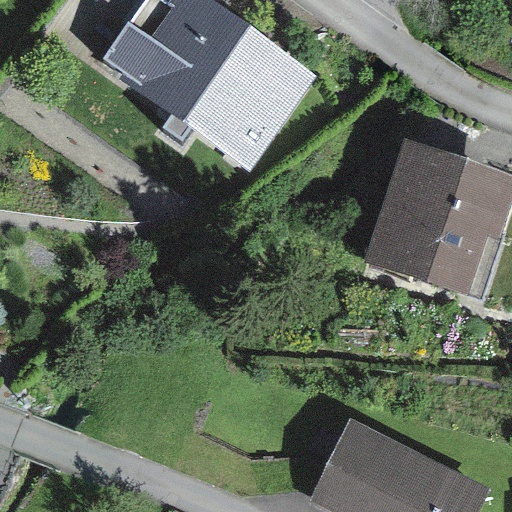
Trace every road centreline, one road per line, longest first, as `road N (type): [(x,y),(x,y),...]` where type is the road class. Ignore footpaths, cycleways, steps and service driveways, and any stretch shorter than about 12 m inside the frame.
road 1 (residential): [(0,427),(226,511)]
road 2 (residential): [(511,107),(474,95),(350,16)]
